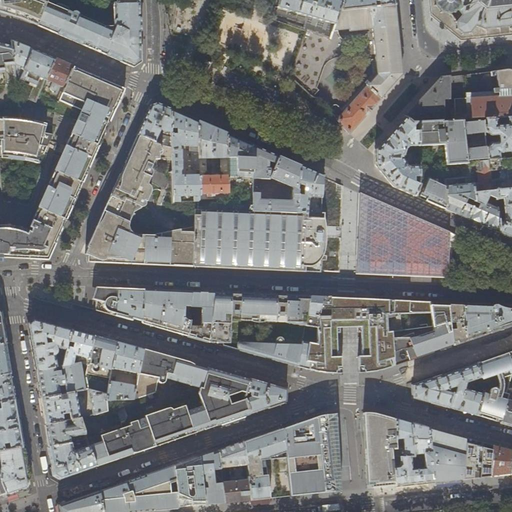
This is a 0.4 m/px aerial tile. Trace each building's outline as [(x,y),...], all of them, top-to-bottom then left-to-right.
[(0,0),(0,9),(37,25),(46,3),(47,0),(0,0)] [(278,0),(277,7),(335,25),(340,11),(344,0),(278,0)] [(393,0),(344,0),(340,11),(375,7),(374,1),(379,1),(379,7),(394,5),(393,0)] [(511,0),(435,0),(436,5),(435,5),(435,7),(437,6),(442,11),(441,13),(442,14),(443,12),(450,13),(450,16),(452,15),(456,21),(455,22),(457,23),(457,28),(456,29),(457,30),(458,29),(462,33),(462,35),(463,35),(464,33),(469,33),(470,34),(471,33),(471,32),(475,26),(482,29),(482,31),(484,31),(484,29),(496,28),(496,30),(498,29),(498,28),(510,27),(510,28),(509,28),(509,30),(510,30),(510,31),(511,31),(511,33),(511,32),(511,0)] [(134,67),(140,63),(140,47),(139,20),(139,2),(117,3),(113,3),(114,25),(104,27),(79,16),(78,14),(77,12),(75,12),(73,12),(72,13),(46,3),(37,25),(42,27),(70,40),(100,52),(125,63),(134,67)] [(377,75),(338,120),(340,123),(349,134),(370,111),(402,75),(398,37),(394,5),(379,7),(375,7),(340,11),(333,30),(338,30),(373,26),(377,75)] [(340,36),(338,30),(333,30),(330,38),(309,31),(308,32),(293,78),(311,93),(315,97),(319,92),(317,90),(324,70),(327,65),(335,60),(340,58),(344,55),(346,49),(344,42),(340,36)] [(26,47),(11,40),(12,46),(14,63),(21,67),(20,70),(22,71),(22,70),(32,49),(26,47)] [(14,63),(12,46),(0,43),(0,96),(3,94),(5,92),(6,90),(7,87),(5,67),(14,66),(14,63)] [(44,54),(32,49),(22,70),(30,74),(29,76),(34,78),(35,76),(45,80),(55,59),(44,54)] [(212,63),(199,57),(197,61),(193,71),(207,76),(211,67),(212,63)] [(62,62),(55,59),(45,80),(50,83),(48,88),(48,89),(48,91),(49,91),(50,92),(51,92),(52,92),(53,92),(54,91),(54,90),(57,86),(63,88),(73,66),(62,62)] [(73,66),(63,88),(57,101),(80,111),(27,228),(17,226),(10,226),(0,225),(0,159),(6,160),(22,162),(33,163),(37,164),(41,142),(42,133),(21,124),(20,120),(13,119),(0,119),(0,258),(18,259),(41,260),(44,260),(50,256),(56,243),(68,219),(78,196),(89,171),(99,147),(109,125),(121,99),(125,89),(120,86),(96,76),(73,66)] [(444,121),(443,105),(445,105),(445,102),(449,101),(448,78),(448,77),(440,78),(431,88),(405,117),(411,123),(417,122),(444,121)] [(18,80),(16,84),(17,95),(34,103),(39,93),(40,90),(18,80)] [(57,101),(39,93),(34,103),(17,95),(19,113),(20,120),(21,124),(42,133),(57,101)] [(508,118),(511,117),(511,96),(455,98),(456,120),(483,119),(495,118),(496,118),(500,118),(508,118)] [(144,120),(137,135),(154,142),(160,129),(164,131),(168,131),(167,137),(165,138),(162,137),(159,144),(164,146),(172,147),(171,109),(163,106),(157,103),(150,105),(144,120)] [(187,117),(171,109),(172,147),(172,161),(173,196),(173,202),(179,202),(179,196),(195,195),(195,201),(200,201),(200,193),(200,176),(180,176),(179,171),(181,169),(181,150),(179,149),(179,146),(195,146),(195,150),(194,153),(191,153),(191,168),(193,170),(199,170),(198,121),(187,117)] [(411,123),(405,117),(390,134),(375,151),(375,166),(392,187),(398,189),(414,196),(419,185),(418,162),(416,163),(416,166),(407,166),(406,168),(404,167),(405,164),(402,159),(404,150),(407,147),(418,147),(417,122),(411,123)] [(511,117),(508,118),(508,125),(496,126),(495,118),(483,119),(485,133),(489,135),(497,135),(498,143),(490,143),(486,147),(487,161),(511,158),(511,117)] [(485,133),(483,119),(456,120),(444,121),(417,122),(418,147),(418,150),(438,149),(438,150),(441,150),(441,159),(435,160),(436,166),(437,166),(438,193),(441,192),(441,207),(440,208),(445,210),(445,179),(452,179),(470,177),(469,163),(487,161),(486,147),(485,133)] [(227,177),(227,134),(215,129),(198,121),(199,170),(200,176),(200,193),(228,193),(227,177)] [(227,177),(253,177),(255,146),(247,143),(227,134),(227,177)] [(192,266),(194,226),(161,232),(161,237),(156,237),(155,235),(154,235),(136,234),(132,233),(129,230),(128,226),(128,222),(133,212),(140,207),(140,206),(141,207),(143,206),(144,206),(145,205),(145,203),(145,202),(145,201),(146,201),(150,192),(153,190),(155,189),(158,189),(173,196),(172,161),(172,147),(164,146),(159,144),(154,142),(137,135),(133,144),(123,168),(108,203),(93,236),(87,247),(88,248),(85,254),(91,256),(90,262),(162,265),(182,266),(192,266)] [(276,212),(295,212),(297,190),(296,189),(300,166),(289,161),(269,152),(255,146),(253,177),(251,204),(251,211),(276,212)] [(511,158),(487,161),(469,163),(470,177),(472,177),(473,183),(474,192),(495,190),(511,188),(511,158)] [(322,176),(300,166),(296,189),(297,190),(295,212),(307,212),(308,198),(310,196),(321,196),(322,177),(322,176)] [(322,177),(321,196),(320,208),(320,212),(320,217),(317,269),(326,270),(336,270),(339,185),(322,177)] [(452,185),(452,179),(445,179),(445,210),(457,215),(466,219),(471,206),(464,203),(466,198),(473,201),(474,199),(474,192),(473,183),(452,185)] [(511,188),(495,190),(496,198),(496,201),(498,201),(498,198),(503,197),(504,217),(502,221),(500,220),(500,219),(500,216),(497,216),(498,233),(511,238),(511,188)] [(496,198),(495,190),(474,192),(474,199),(473,201),(477,202),(476,205),(472,204),(471,206),(466,219),(486,227),(498,233),(497,216),(496,207),(486,203),(487,200),(486,200),(488,195),(496,198)] [(360,194),(357,272),(361,273),(398,274),(413,275),(432,276),(443,277),(448,277),(448,273),(448,271),(449,271),(456,235),(445,230),(442,229),(409,215),(374,200),(360,194)] [(194,226),(192,266),(238,268),(317,272),(317,269),(320,217),(306,216),(307,212),(295,212),(276,212),(276,214),(251,213),(251,211),(195,209),(194,226)] [(190,305),(192,292),(181,292),(162,291),(140,290),(128,289),(120,289),(117,288),(103,288),(98,288),(94,311),(100,314),(113,317),(124,320),(134,323),(158,329),(179,334),(188,337),(189,324),(189,319),(183,318),(184,306),(190,306),(190,305)] [(203,292),(192,292),(190,305),(201,306),(200,324),(189,324),(188,337),(197,339),(207,342),(210,317),(213,293),(203,292)] [(224,293),(213,293),(210,317),(230,321),(236,321),(239,294),(224,293)] [(289,296),(271,295),(263,295),(255,295),(254,295),(254,294),(246,294),(239,293),(239,294),(236,321),(253,322),(284,323),(304,327),(305,322),(309,297),(289,296)] [(301,345),(297,366),(305,368),(308,369),(309,368),(336,367),(336,338),(339,338),(339,327),(348,327),(356,327),(357,338),(360,338),(361,366),(365,366),(383,366),(391,365),(392,366),(395,365),(392,333),(389,333),(388,330),(387,330),(387,320),(394,319),(400,315),(431,313),(430,302),(420,302),(403,301),(359,299),(348,299),(336,298),(325,297),(309,297),(305,322),(304,327),(316,329),(316,339),(316,343),(302,340),(301,345)] [(432,318),(433,326),(392,333),(395,365),(408,361),(419,357),(431,353),(435,351),(445,348),(452,346),(450,330),(448,303),(439,303),(430,302),(431,313),(432,318)] [(457,303),(448,303),(450,330),(452,346),(462,343),(467,341),(463,304),(457,303)] [(496,331),(506,328),(511,325),(511,305),(504,305),(494,305),(484,304),(472,304),(463,304),(467,341),(478,337),(487,334),(496,331)] [(230,321),(210,317),(207,342),(222,346),(224,347),(224,342),(229,343),(231,332),(230,332),(230,321)] [(62,366),(63,361),(59,359),(55,363),(54,359),(58,358),(56,348),(65,351),(71,329),(52,324),(33,319),(27,324),(32,348),(35,371),(62,366)] [(81,360),(80,363),(88,364),(94,336),(81,333),(71,329),(65,351),(63,361),(62,366),(72,364),(75,356),(85,358),(85,360),(81,360)] [(94,336),(88,364),(86,374),(109,379),(110,375),(114,376),(115,369),(138,374),(136,386),(109,380),(106,394),(105,400),(105,401),(133,400),(154,393),(158,379),(158,380),(158,381),(159,382),(160,383),(161,383),(162,383),(163,383),(164,382),(165,382),(165,381),(166,379),(200,389),(196,394),(200,406),(184,411),(182,407),(170,411),(170,410),(169,408),(168,408),(167,408),(144,416),(144,418),(129,423),(130,426),(100,436),(102,442),(87,446),(88,447),(95,467),(122,458),(165,443),(201,431),(239,418),(250,414),(244,399),(230,404),(228,396),(241,392),(245,394),(249,379),(237,376),(215,370),(208,368),(207,369),(194,366),(176,361),(176,359),(172,358),(161,355),(152,352),(143,350),(129,346),(117,343),(105,339),(94,336)] [(297,366),(301,345),(282,344),(283,343),(283,341),(283,339),(281,337),(280,337),(277,337),(276,338),(275,340),(275,342),(276,344),(240,342),(239,351),(240,351),(247,353),(248,352),(256,355),(262,356),(262,357),(269,359),(289,364),(297,366)] [(5,343),(0,344),(0,375),(11,374),(8,359),(5,343)] [(511,352),(498,357),(507,388),(508,392),(511,391),(511,352)] [(507,388),(498,357),(488,360),(475,365),(479,379),(483,390),(486,392),(491,393),(507,388)] [(59,386),(63,386),(64,384),(66,394),(74,392),(83,391),(78,363),(72,364),(62,366),(35,371),(39,391),(40,398),(59,395),(61,394),(61,389),(58,390),(58,385),(59,386)] [(464,384),(479,379),(475,365),(467,368),(413,386),(413,399),(463,412),(476,416),(483,390),(480,390),(479,393),(463,389),(462,386),(464,386),(464,384)] [(11,374),(0,375),(0,402),(15,400),(13,385),(11,374)] [(267,408),(285,402),(285,396),(286,389),(267,384),(249,379),(245,394),(249,395),(249,398),(244,399),(250,414),(265,409),(267,408)] [(507,388),(491,393),(486,392),(483,390),(476,416),(488,419),(500,422),(508,392),(507,388)] [(88,389),(92,414),(105,410),(105,401),(105,400),(106,394),(88,389)] [(511,391),(508,392),(500,422),(511,425),(511,391)] [(45,425),(62,422),(61,415),(68,413),(69,420),(70,420),(78,419),(79,419),(74,392),(66,394),(65,394),(66,399),(59,400),(59,395),(40,398),(42,410),(45,425)] [(15,400),(0,402),(0,450),(23,447),(19,423),(15,400)] [(124,409),(117,412),(122,426),(129,423),(124,409)] [(390,486),(395,486),(392,457),(391,449),(396,449),(396,445),(395,419),(384,416),(372,413),(364,413),(365,434),(366,468),(367,485),(372,485),(372,488),(376,488),(390,486)] [(327,493),(334,492),(330,453),(325,414),(312,418),(291,426),(281,429),(284,458),(290,497),(296,496),(302,495),(308,495),(327,493)] [(334,492),(340,492),(339,485),(339,481),(337,457),(336,439),(334,414),(332,414),(330,414),(325,414),(330,453),(334,492)] [(47,439),(48,447),(71,444),(69,438),(84,435),(78,419),(70,420),(71,427),(65,428),(64,421),(62,422),(45,425),(47,439)] [(405,422),(395,419),(396,445),(399,445),(399,439),(402,439),(403,449),(396,449),(391,449),(392,457),(410,456),(413,455),(413,453),(410,423),(405,422)] [(418,426),(410,423),(413,453),(424,453),(425,462),(418,463),(418,469),(412,469),(410,456),(392,457),(395,486),(406,485),(425,483),(434,482),(427,428),(418,426)] [(449,434),(427,428),(434,482),(449,480),(462,479),(465,438),(449,434)] [(246,471),(249,500),(259,500),(269,499),(265,460),(284,458),(281,429),(270,433),(250,440),(243,442),(246,466),(246,471)] [(480,442),(465,438),(462,479),(476,477),(490,476),(492,446),(480,442)] [(246,466),(243,442),(230,447),(218,451),(220,469),(221,473),(224,503),(238,502),(249,500),(246,471),(246,466)] [(76,473),(95,467),(88,447),(75,451),(72,449),(71,444),(48,447),(51,462),(53,475),(60,479),(76,473)] [(503,449),(492,446),(490,476),(500,475),(511,474),(511,451),(503,449)] [(23,447),(0,450),(0,463),(1,467),(0,469),(0,479),(7,497),(17,493),(20,492),(27,490),(30,486),(26,463),(23,447)] [(209,454),(199,457),(200,475),(209,472),(220,469),(218,451),(209,454)] [(176,482),(174,466),(159,471),(140,478),(114,487),(98,492),(102,511),(129,511),(143,511),(169,508),(179,507),(177,492),(171,493),(170,483),(176,482)] [(209,477),(209,472),(200,475),(201,478),(202,488),(204,505),(215,504),(224,503),(221,473),(218,474),(218,476),(209,477)] [(58,506),(59,511),(102,511),(98,492),(78,499),(58,506)]
